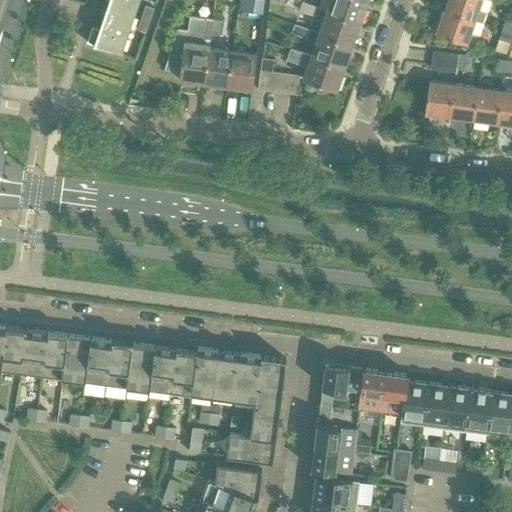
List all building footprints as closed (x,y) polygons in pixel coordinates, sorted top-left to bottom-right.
[(108,0),(107,5),(134,15),(139,0),(108,0)] [(240,0),(240,9),(264,10),(264,0),(240,0)] [(328,0),(330,0),(326,11),(360,22),(365,8),(364,8),(367,1),(367,0),(328,0)] [(447,2),(444,9),(474,20),(482,23),(486,12),(478,10),(481,0),(446,0),(446,2),(447,2)] [(298,13),(313,18),(316,9),(301,4),(298,13)] [(134,15),(107,5),(99,28),(91,26),(86,42),(121,55),(122,52),(121,52),(134,15)] [(145,5),(141,17),(149,20),(153,8),(145,5)] [(474,20),(444,9),(441,17),(435,33),(466,44),(474,20)] [(326,11),(318,33),(352,45),(357,30),(359,23),(360,23),(360,22),(326,11)] [(179,80),(204,83),(208,48),(209,48),(211,35),(213,19),(189,16),(187,30),(177,29),(164,70),(180,72),(179,80)] [(149,20),(141,17),(137,29),(145,32),(149,20)] [(213,19),(211,35),(220,36),(222,20),(213,19)] [(511,23),(502,20),(499,30),(511,34),(511,23)] [(291,33),(306,39),(309,30),(294,24),(291,33)] [(511,35),(511,34),(499,30),(496,39),(509,44),(511,35)] [(318,33),(311,55),(311,56),(344,67),(349,53),(351,45),(352,46),(352,45),(318,33)] [(204,83),(226,86),(231,51),(209,48),(208,48),(204,83)] [(311,56),(311,55),(290,48),(286,59),(307,67),(303,79),(336,91),(341,75),(344,68),(344,67),(311,56)] [(231,51),(226,86),(252,89),(256,54),(231,51)] [(456,68),(458,54),(433,51),(430,69),(455,72),(456,68)] [(468,55),(458,54),(456,68),(466,69),(468,55)] [(262,58),(260,69),(270,70),(271,60),(262,58)] [(494,73),(504,74),(506,61),(496,59),(494,73)] [(257,89),(267,90),(270,70),(260,69),(257,89)] [(267,90),(276,92),(279,72),(270,70),(267,90)] [(276,92),(286,93),(289,73),(279,72),(276,92)] [(289,73),(286,93),(296,95),(299,75),(289,73)] [(441,115),(449,116),(453,84),(429,81),(424,113),(441,115)] [(457,117),(473,119),(477,87),(453,84),(449,116),(457,117)] [(489,121),(497,122),(501,90),(477,87),(473,119),(489,121)] [(505,124),(511,124),(511,91),(501,90),(497,122),(505,123),(505,124)] [(0,369),(0,371),(20,374),(26,328),(6,326),(0,369)] [(20,374),(41,377),(47,331),(26,328),(20,374)] [(41,377),(62,379),(68,334),(47,331),(41,377)] [(62,379),(84,382),(90,337),(68,334),(62,379)] [(84,382),(106,385),(112,340),(90,337),(84,382)] [(106,385),(126,388),(132,342),(112,340),(106,385)] [(126,388),(148,391),(155,345),(132,342),(126,388)] [(148,391),(170,394),(176,348),(155,345),(148,391)] [(192,392),(198,347),(197,346),(196,351),(176,348),(170,394),(191,397),(192,392)] [(192,392),(212,395),(218,349),(198,347),(192,392)] [(212,395),(233,398),(240,352),(218,349),(212,395)] [(233,398),(254,401),(256,401),(262,355),(240,352),(233,398)] [(254,401),(250,435),(249,435),(275,439),(285,358),(262,355),(256,401),(254,401)] [(358,408),(359,408),(364,368),(328,363),(324,366),(319,405),(331,407),(334,388),(360,392),(358,408)] [(359,408),(380,411),(385,371),(364,368),(359,408)] [(400,423),(407,374),(385,371),(380,411),(401,414),(400,423)] [(400,423),(422,426),(428,382),(407,379),(408,374),(407,374),(400,423)] [(422,426),(443,428),(449,385),(428,382),(422,426)] [(443,428),(465,431),(471,388),(449,385),(443,428)] [(465,431),(486,434),(492,390),(471,388),(465,431)] [(486,434),(508,437),(511,403),(511,393),(492,390),(486,434)] [(329,425),(331,407),(319,405),(314,446),(353,452),(370,454),(371,445),(355,443),(356,429),(329,425)] [(26,418),(36,420),(37,409),(28,408),(26,418)] [(37,409),(36,420),(45,421),(47,410),(37,409)] [(199,422),(208,423),(210,412),(200,411),(199,422)] [(210,412),(208,423),(218,424),(219,414),(210,412)] [(69,424),(78,426),(80,415),(70,413),(69,424)] [(80,415),(78,426),(88,427),(89,416),(80,415)] [(230,426),(239,427),(241,417),(231,415),(230,426)] [(111,430),(120,431),(122,420),(112,419),(111,430)] [(122,420),(120,431),(130,432),(131,422),(122,420)] [(155,436),(164,437),(166,426),(156,425),(155,436)] [(166,426),(164,437),(174,438),(175,428),(166,426)] [(189,451),(199,453),(203,429),(192,427),(189,451)] [(0,438),(7,441),(9,432),(0,429),(0,438)] [(249,435),(250,435),(229,432),(226,456),(272,462),(275,439),(249,435)] [(350,474),(353,452),(314,446),(311,469),(350,474)] [(394,449),(393,459),(409,461),(410,451),(394,449)] [(174,468),(184,469),(186,460),(175,458),(174,468)] [(422,468),(438,470),(439,460),(423,458),(422,468)] [(393,459),(392,469),(408,471),(409,461),(393,459)] [(439,460),(438,470),(454,472),(455,462),(439,460)] [(465,474),(481,476),(482,466),(466,463),(465,474)] [(217,464),(215,482),(214,483),(258,498),(261,470),(217,464)] [(482,466),(481,476),(497,478),(498,468),(482,466)] [(408,471),(392,469),(391,475),(394,480),(406,481),(408,471)] [(316,475),(313,498),(356,504),(359,481),(316,475)] [(169,479),(166,488),(176,492),(180,483),(169,479)] [(207,479),(200,500),(232,511),(252,511),(258,498),(214,483),(215,482),(207,479)] [(176,492),(166,488),(163,497),(173,501),(176,492)] [(394,492),(392,508),(402,510),(404,494),(394,492)] [(313,498),(310,511),(355,511),(356,504),(313,498)] [(232,511),(200,500),(195,511),(232,511)]
